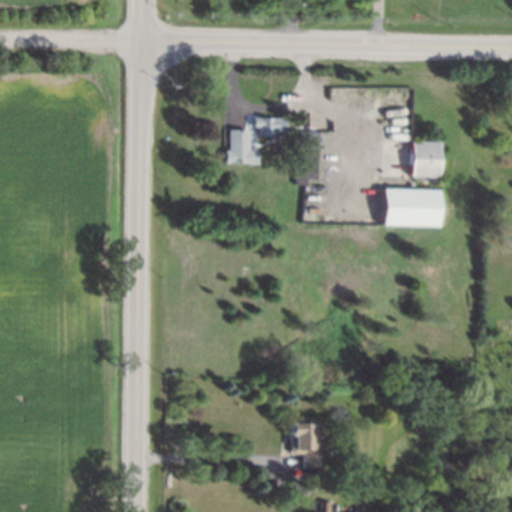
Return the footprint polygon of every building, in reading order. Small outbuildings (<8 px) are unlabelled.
[(226,129),(226,163),(257,163),(257,135),(282,135),(282,117),(246,117),(246,129),(226,129)] [(315,179),(317,131),(299,131),(297,178),(315,179)] [(383,139),(383,174),(438,177),(439,142),(383,139)] [(382,188),(381,225),(438,228),(439,190),(382,188)] [(317,425),(319,467),(301,469),(300,453),(290,453),(289,422),(308,422),(317,425)]
